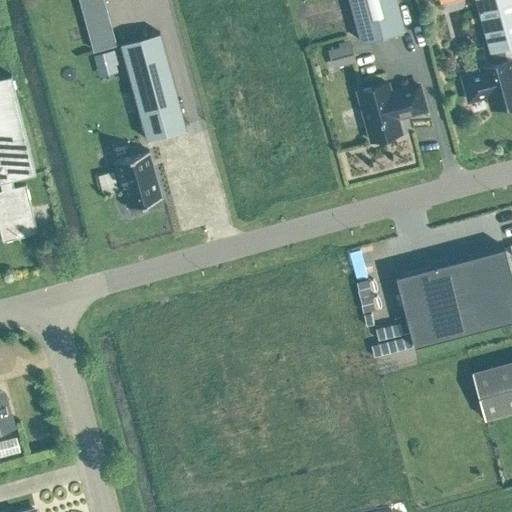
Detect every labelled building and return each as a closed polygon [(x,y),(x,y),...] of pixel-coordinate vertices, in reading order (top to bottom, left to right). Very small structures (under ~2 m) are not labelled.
[(348,0),(359,40),(403,28),(395,0),(348,0)] [(511,0),(477,0),(490,49),(511,43),(511,0)] [(159,32),(120,42),(146,139),(185,128),(159,32)] [(333,64),(356,59),(352,37),(328,43),(333,64)] [(119,46),(90,54),(96,79),(125,71),(119,46)] [(511,101),(511,57),(511,55),(477,64),(478,68),(459,74),(466,102),(486,96),(489,108),(511,101)] [(13,185),(11,178),(35,172),(10,73),(0,75),(0,181),(2,188),(0,188),(0,232),(2,240),(37,231),(25,183),(13,185)] [(389,91),(386,82),(357,90),(362,107),(359,108),(363,122),(366,122),(370,139),(400,131),(395,115),(408,111),(408,112),(424,108),(418,83),(389,91)] [(148,150),(114,159),(126,206),(161,196),(148,150)] [(394,275),(412,344),(511,317),(511,280),(503,246),(394,275)] [(277,310),(299,388),(357,372),(336,294),(277,310)] [(211,372),(208,358),(218,355),(207,314),(152,329),(163,370),(173,368),(177,381),(211,372)] [(484,417),(511,409),(511,358),(471,369),(484,417)] [(0,428),(14,425),(5,391),(0,388),(0,428)] [(201,511),(249,511),(249,510),(248,510),(246,506),(251,505),(244,481),(207,492),(211,508),(201,511)]
